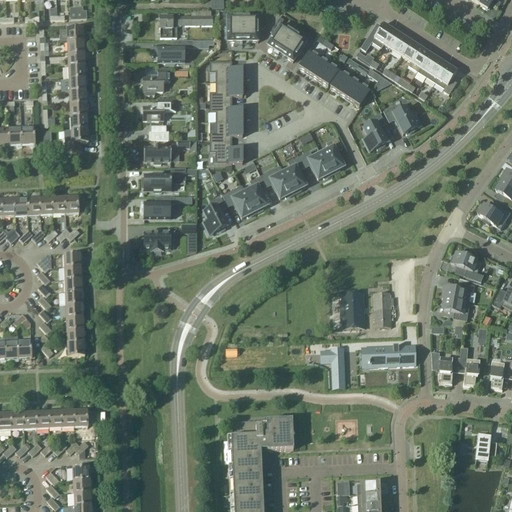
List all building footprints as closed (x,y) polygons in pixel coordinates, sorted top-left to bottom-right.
[(272,0),(273,15),(283,15),(283,0),(272,0)] [(480,0),(477,6),(487,12),(490,6),(497,10),(500,5),(494,1),(494,0),(480,0)] [(83,21),(82,9),(70,10),(71,22),(83,21)] [(227,14),(222,14),(222,32),(227,32),(227,44),(258,44),(257,32),(262,32),(262,13),(257,13),(257,19),(227,20),(227,14)] [(159,19),(160,40),(172,40),(172,28),(187,28),(213,29),(213,19),(159,19)] [(275,38),(267,50),(293,66),(301,53),(303,54),(312,41),(308,38),(306,43),(281,27),(284,23),(280,21),(271,35),(275,38)] [(383,26),(373,41),(369,38),(360,50),(366,54),(372,45),(380,50),(383,47),(390,36),(392,32),(383,26)] [(66,44),(84,43),(83,30),(66,31),(66,44)] [(392,32),(390,36),(383,47),(392,52),(401,38),(392,32)] [(410,44),(402,38),(401,38),(392,52),(401,58),(410,44)] [(67,57),(84,56),(84,43),(66,44),(67,57)] [(184,52),(195,52),(195,43),(175,43),(175,48),(157,48),(158,61),(168,61),(168,62),(174,62),(174,61),(182,61),(184,61),(184,52)] [(419,50),(410,44),(401,58),(410,64),(419,50)] [(428,55),(419,50),(408,68),(416,74),(421,65),(428,55)] [(298,70),(298,71),(308,77),(320,59),(316,56),(310,52),(300,67),(298,70)] [(355,58),(361,62),(363,63),(365,59),(358,54),(355,58)] [(417,74),(426,80),(438,61),(428,55),(417,74)] [(68,69),(85,69),(84,56),(67,57),(68,69)] [(308,77),(317,83),(318,83),(329,65),(320,59),(308,77)] [(447,67),(438,61),(426,80),(435,85),(447,67)] [(375,71),(378,67),(372,63),(369,68),(375,71)] [(210,64),(210,75),(215,75),(215,85),(227,85),(242,85),(242,71),(231,71),(231,64),(210,64)] [(318,83),(317,83),(328,90),(329,90),(340,72),(329,65),(318,83)] [(456,73),(447,67),(435,85),(444,92),(443,94),(448,97),(456,85),(451,82),(456,73)] [(68,82),(85,81),(85,69),(68,69),(68,82)] [(368,73),(366,77),(377,84),(380,78),(369,71),(368,73)] [(387,79),(390,74),(385,71),(382,76),(387,79)] [(157,79),(143,80),(143,81),(143,87),(143,94),(144,94),(144,98),(154,98),(154,94),(163,94),(163,83),(170,83),(170,72),(157,72),(157,77),(157,79)] [(329,90),(328,90),(339,97),(351,79),(340,72),(329,90)] [(393,83),(396,78),(390,74),(387,79),(393,83)] [(339,97),(348,103),(349,103),(360,85),(351,79),(339,97)] [(69,95),(86,94),(85,81),(68,82),(69,95)] [(405,91),(408,86),(403,83),(400,87),(405,91)] [(210,95),(210,105),(231,105),(231,99),(242,99),(242,85),(227,85),(215,85),(215,95),(210,95)] [(349,103),(348,103),(359,110),(370,93),(371,92),(360,85),(349,103)] [(411,94),(414,90),(408,86),(405,91),(411,94)] [(69,107),(87,106),(86,94),(69,95),(69,107)] [(424,103),(427,98),(421,94),(418,99),(424,103)] [(143,123),(163,123),(163,113),(175,113),(175,102),(157,102),(157,109),(143,109),(143,123)] [(210,105),(210,114),(215,114),(215,125),(227,125),(242,125),(242,111),(231,111),(231,105),(210,105)] [(70,120),(87,119),(87,106),(69,107),(70,120)] [(394,108),(383,113),(384,114),(389,125),(396,121),(404,137),(416,130),(420,128),(413,115),(409,117),(404,106),(395,110),(394,108)] [(364,141),(371,155),(386,147),(379,132),(385,128),(380,118),(367,124),(370,129),(364,132),(367,139),(364,141)] [(70,132),(88,132),(87,119),(70,120),(70,132)] [(210,125),(210,145),(231,145),(231,139),(242,139),(242,125),(227,125),(215,125),(210,125)] [(9,148),(22,147),(21,130),(9,131),(9,148)] [(21,130),(22,147),(35,147),(34,130),(21,130)] [(0,148),(9,148),(9,131),(0,131),(0,148)] [(88,132),(70,132),(71,145),(88,145),(88,132)] [(149,134),(149,142),(169,142),(169,134),(149,134)] [(310,135),(300,140),(303,145),(312,140),(310,135)] [(329,151),(320,155),(330,175),(343,168),(336,154),(342,151),(337,140),(326,146),(329,151)] [(210,145),(210,154),(215,154),(215,165),(227,165),(242,165),(242,151),(231,151),(231,145),(210,145)] [(144,149),(144,165),(170,165),(170,156),(174,156),(174,150),(170,150),(170,149),(161,149),(161,148),(153,148),(153,149),(144,149)] [(310,167),(317,182),(330,175),(320,155),(312,160),(309,154),(299,160),(304,170),(310,167)] [(304,170),(299,160),(288,165),(291,171),(282,175),(292,194),(305,188),(298,174),(304,170)] [(511,176),(506,172),(500,182),(511,189),(511,176)] [(146,176),(146,180),(144,180),(144,189),(146,189),(146,192),(159,192),(159,195),(167,195),(167,193),(176,193),(176,175),(166,175),(166,173),(157,173),(157,175),(146,176)] [(272,187),(279,201),(292,194),(282,175),(274,179),(271,174),(260,179),(266,190),(272,187)] [(219,175),(212,178),(216,185),(222,182),(219,175)] [(244,194),(254,214),(267,207),(260,193),(266,190),(260,179),(250,185),(253,190),(244,194)] [(511,189),(502,183),(496,193),(508,200),(504,206),(511,210),(511,189)] [(234,206),(241,220),(254,214),(244,194),(236,199),(233,193),(222,199),(228,209),(234,206)] [(60,216),(65,216),(65,199),(52,200),(53,217),(53,220),(60,219),(60,216)] [(65,199),(65,216),(65,219),(73,219),(73,216),(78,216),(78,199),(65,199)] [(155,206),(144,206),(144,222),(169,222),(169,207),(174,207),(174,199),(162,199),(155,199),(155,206)] [(207,205),(210,211),(204,214),(207,220),(203,222),(211,236),(226,228),(218,213),(225,210),(219,199),(207,205)] [(40,217),(53,217),(52,200),(39,201),(40,217)] [(15,219),(27,218),(27,201),(14,202),(15,219)] [(27,218),(40,217),(39,201),(27,201),(27,218)] [(2,219),(15,219),(14,202),(1,202),(2,219)] [(478,217),(497,229),(501,231),(507,221),(511,216),(499,208),(495,214),(485,207),(478,217)] [(196,228),(184,228),(182,228),(182,237),(189,237),(189,241),(196,241),(196,228)] [(70,236),(66,231),(57,239),(61,244),(66,240),(70,236)] [(70,236),(66,240),(70,244),(79,236),(75,231),(70,236)] [(35,245),(41,240),(45,237),(41,232),(31,241),(35,245)] [(48,245),(52,240),(57,236),(53,232),(44,240),(48,245)] [(22,246),(28,240),(32,237),(28,233),(18,241),(22,246)] [(144,241),(142,241),(142,250),(144,250),(144,253),(151,253),(151,254),(164,254),(164,253),(171,253),(171,250),(173,250),(173,233),(144,233),(144,241)] [(10,247),(16,240),(19,238),(16,234),(6,243),(10,247)] [(455,255),(452,266),(457,268),(463,271),(466,272),(463,279),(480,285),(483,278),(477,276),(481,264),(476,263),(469,260),(470,258),(463,256),(463,258),(455,255)] [(63,270),(81,269),(80,256),(63,257),(63,270)] [(44,275),(49,271),(41,261),(36,265),(36,266),(44,275)] [(498,268),(496,274),(502,276),(505,270),(498,268)] [(64,283),(81,282),(81,269),(63,270),(64,283)] [(45,287),(50,283),(41,274),(37,278),(45,287)] [(64,295),(82,294),(81,282),(64,283),(64,295)] [(501,307),(511,313),(511,311),(511,285),(507,295),(499,291),(493,303),(491,307),(499,311),(501,307)] [(444,289),(441,301),(443,301),(454,303),(465,305),(469,306),(470,305),(468,305),(468,304),(474,305),(476,295),(473,294),(474,288),(460,286),(459,292),(444,289)] [(46,300),(50,296),(42,287),(37,291),(46,300)] [(65,308),(82,307),(82,294),(64,295),(65,308)] [(375,330),(390,329),(389,295),(373,296),(375,330)] [(341,303),(339,304),(340,324),(342,324),(343,332),(364,331),(362,296),(341,297),(341,303)] [(46,312),(51,309),(42,299),(38,303),(46,312)] [(443,301),(441,313),(454,315),(452,321),(466,324),(467,317),(469,306),(465,305),(454,303),(443,301)] [(65,320),(83,320),(82,307),(65,308),(65,320)] [(47,325),(51,321),(43,312),(38,316),(47,325)] [(17,329),(26,320),(22,316),(13,325),(17,329)] [(4,330),(13,321),(9,317),(0,326),(4,330)] [(66,333),(83,332),(83,320),(65,320),(66,333)] [(450,333),(449,322),(438,322),(438,333),(450,333)] [(47,338),(52,334),(43,324),(39,328),(47,338)] [(67,346),(84,345),(83,332),(66,333),(67,346)] [(39,341),(44,346),(48,350),(52,346),(43,337),(39,341)] [(17,344),(18,361),(31,360),(31,343),(17,344)] [(5,361),(18,361),(17,344),(5,344),(5,361)] [(84,345),(67,346),(67,359),(84,358),(84,345)] [(53,356),(48,350),(44,346),(40,350),(49,360),(53,356)] [(392,350),(362,351),(362,359),(369,358),(369,364),(368,364),(368,367),(369,367),(369,370),(378,369),(414,368),(414,360),(411,360),(411,357),(414,357),(413,349),(398,350),(398,348),(392,348),(392,350)] [(331,354),(321,354),(321,367),(331,367),(343,366),(343,351),(331,352),(331,354)] [(458,373),(459,361),(460,354),(453,354),(453,363),(439,362),(439,355),(431,355),(432,373),(439,373),(438,379),(440,379),(440,386),(451,387),(452,373),(458,373)] [(459,361),(458,373),(464,374),(463,388),(474,389),(475,382),(477,382),(479,365),(466,364),(466,362),(459,361)] [(509,380),(511,363),(502,362),(501,368),(492,367),(489,384),(491,384),(490,391),(501,393),(503,379),(509,380)] [(332,377),(332,391),(340,391),(340,376),(332,377)] [(73,430),(75,430),(74,412),(62,413),(62,430),(62,433),(74,432),(73,430)] [(74,412),(75,430),(88,429),(87,412),(74,412)] [(37,431),(50,431),(49,413),(36,414),(37,431)] [(61,430),(62,430),(62,413),(49,413),(50,431),(50,433),(61,433),(61,430)] [(11,432),(24,432),(23,414),(11,415),(11,432)] [(24,432),(37,431),(36,414),(23,414),(24,432)] [(0,432),(11,432),(11,415),(0,415),(0,432)] [(293,452),(292,422),(266,423),(266,428),(256,428),(256,424),(232,425),(233,439),(230,439),(233,511),(263,511),(261,453),(267,453),(293,452)] [(495,459),(497,446),(489,445),(490,439),(478,438),(475,467),(487,468),(488,459),(495,459)] [(70,456),(75,452),(80,447),(76,443),(66,452),(70,456)] [(80,447),(75,452),(79,456),(88,447),(84,443),(80,447)] [(45,458),(54,450),(50,445),(41,453),(45,458)] [(58,457),(67,449),(63,445),(54,453),(58,457)] [(20,459),(28,451),(25,446),(16,454),(20,459)] [(32,458),(33,458),(41,450),(37,446),(28,454),(32,458)] [(7,459),(16,451),(12,447),(3,455),(7,459)] [(73,483),(90,482),(89,469),(72,470),(73,483)] [(54,488),(58,483),(50,474),(45,478),(54,488)] [(73,495),(90,495),(90,482),(73,483),(73,495)] [(357,496),(357,497),(379,496),(378,485),(361,486),(362,496),(357,496)] [(55,500),(59,496),(50,487),(46,491),(55,500)] [(74,508),(91,507),(90,495),(73,495),(74,508)] [(357,497),(357,507),(379,506),(379,496),(357,497)] [(54,511),(55,511),(59,509),(51,499),(46,503),(54,511)]
